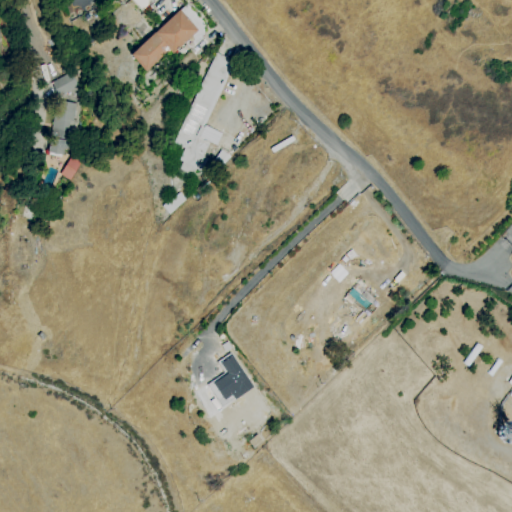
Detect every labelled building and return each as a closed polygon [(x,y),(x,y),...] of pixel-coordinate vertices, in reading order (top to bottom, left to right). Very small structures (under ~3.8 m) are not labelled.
[(146,0),(146,5),(141,10),(131,0),(146,0)] [(144,71),(129,55),(178,9),(197,30),(171,54),(169,51),(164,55),(163,54),(144,71)] [(192,175),(179,169),(182,162),(178,160),(184,148),(172,143),(216,53),(235,62),(205,125),(222,133),(216,145),(210,142),(203,156),(208,159),(202,172),(196,169),(192,175)] [(82,83),(77,72),(83,68),(89,80),(82,83)] [(59,97),(51,82),(74,71),(81,85),(78,86),(78,87),(59,97)] [(61,156),(48,154),(49,153),(47,152),(57,100),(77,104),(74,121),(71,121),(69,133),(67,132),(63,155),(61,155),(61,156)] [(223,167),(213,161),(221,150),(231,156),(223,167)] [(70,181),(60,174),(71,156),(81,162),(70,181)] [(169,215),(161,206),(168,199),(170,201),(179,192),(186,200),(169,215)] [(36,213),(26,208),(31,200),(40,205),(36,213)] [(42,341),(36,336),(41,331),(46,336),(42,341)] [(225,352),(220,345),(227,341),(231,348),(225,352)] [(473,342),(481,348),(466,367),(458,361),(473,342)] [(222,406),(207,384),(224,373),(216,362),(229,354),(231,356),(231,355),(253,387),(234,400),(233,398),(222,406)] [(494,357),(501,363),(489,377),(484,372),(494,357)] [(500,419),(511,430),(511,436),(503,445),(489,432),(500,419)] [(253,449),(247,441),(256,434),(262,442),(253,449)]
